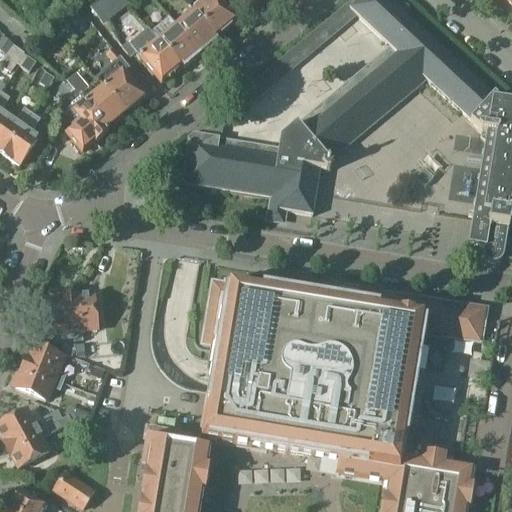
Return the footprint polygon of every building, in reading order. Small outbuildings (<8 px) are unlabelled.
[(128,6),(125,2),(123,0),(102,0),(90,10),(96,19),(100,20),(104,25),(128,6)] [(192,149),(186,186),(211,189),(281,201),(279,215),(285,216),(285,214),(311,218),(312,218),(316,196),(318,179),(319,177),(319,173),(326,174),(327,174),(328,174),(329,173),(330,173),(330,172),(331,171),(331,170),(331,169),(331,168),(330,167),(329,166),(427,84),(459,114),(456,116),(458,118),(461,115),(465,119),(464,120),(475,130),(485,139),(473,213),(472,223),(473,223),(472,231),(469,247),(483,249),(482,255),(482,256),(482,257),(482,258),(483,259),(483,260),(483,261),(484,262),(484,263),(485,263),(485,264),(486,265),(487,265),(487,266),(488,266),(489,266),(489,267),(490,267),(491,267),(492,267),(493,267),(494,267),(495,267),(496,267),(496,266),(497,266),(498,266),(499,265),(500,264),(501,263),(501,262),(502,262),(502,261),(502,260),(503,260),(503,259),(511,260),(511,244),(506,244),(508,232),(509,232),(511,222),(511,220),(509,218),(508,218),(511,195),(511,107),(498,106),(498,103),(482,88),(481,88),(406,19),(407,18),(407,17),(408,17),(408,16),(408,15),(408,14),(408,13),(408,12),(407,12),(407,11),(407,10),(406,10),(406,9),(405,9),(405,8),(404,8),(403,8),(403,7),(402,7),(401,7),(400,7),(399,7),(398,8),(397,8),(396,9),(386,0),(361,0),(354,8),(351,5),(330,23),(328,24),(325,26),(333,36),(338,32),(355,17),(389,49),(297,127),(281,141),(279,150),(219,141),(221,129),(231,121),(223,112),(189,140),(187,142),(191,149),(192,149)] [(204,6),(194,13),(216,39),(235,24),(215,0),(208,0),(203,5),(204,6)] [(511,0),(503,0),(506,2),(504,4),(506,6),(506,9),(510,13),(511,12),(511,0)] [(194,13),(176,28),(200,56),(202,53),(201,52),(205,50),(206,51),(215,43),(214,41),(216,39),(194,13)] [(170,21),(152,36),(180,69),(182,67),(184,69),(193,61),(192,60),(195,57),(196,58),(200,56),(176,28),(170,21)] [(128,45),(122,50),(130,60),(136,55),(161,85),(180,69),(152,36),(148,31),(129,47),(128,45)] [(13,47),(3,39),(0,42),(0,52),(6,57),(13,47)] [(33,49),(40,56),(50,47),(44,40),(33,49)] [(12,48),(0,65),(0,66),(10,74),(23,56),(12,48)] [(113,52),(106,57),(114,66),(120,61),(113,52)] [(36,65),(28,60),(21,70),(29,75),(36,65)] [(114,66),(96,81),(98,84),(124,116),(133,109),(136,110),(141,105),(140,102),(143,100),(131,86),(137,81),(120,61),(114,66)] [(54,80),(45,75),(40,86),(48,90),(54,80)] [(79,77),(67,86),(72,91),(80,99),(85,105),(106,131),(115,124),(118,125),(123,121),(122,117),(124,116),(98,84),(90,91),(79,77)] [(61,87),(57,97),(66,101),(70,91),(61,87)] [(65,101),(60,114),(64,115),(67,116),(68,114),(78,126),(67,135),(82,153),(93,144),(93,145),(108,133),(106,131),(85,105),(80,99),(72,91),(67,101),(65,101)] [(0,97),(0,130),(7,120),(0,114),(0,112),(8,101),(1,96),(0,97)] [(15,125),(7,120),(0,130),(0,156),(3,159),(32,117),(24,112),(15,125)] [(39,122),(32,117),(3,159),(19,170),(38,141),(30,135),(39,122)] [(424,171),(416,180),(425,188),(433,179),(424,171)] [(213,285),(212,285),(211,292),(203,343),(202,347),(217,350),(217,351),(217,353),(217,354),(215,362),(213,377),(210,395),(210,396),(205,424),(202,440),(222,444),(324,461),(322,473),(321,473),(320,475),(322,475),(322,473),(335,475),(335,477),(391,485),(387,497),(387,498),(390,499),(387,511),(465,511),(466,510),(470,485),(472,471),(445,467),(447,459),(444,458),(419,454),(418,462),(401,460),(414,380),(418,353),(421,335),(426,302),(400,298),(365,292),(362,310),(317,303),(302,300),(275,296),(269,295),(270,292),(228,285),(227,288),(213,285)] [(77,304),(70,305),(74,344),(82,343),(81,335),(97,333),(93,298),(77,300),(77,304)] [(62,301),(46,303),(49,338),(65,336),(66,345),(74,344),(70,305),(62,305),(62,301)] [(453,307),(447,339),(480,344),(483,321),(485,312),(453,307)] [(63,347),(60,354),(71,359),(74,352),(63,347)] [(83,347),(75,348),(77,360),(85,359),(83,347)] [(22,369),(62,385),(65,378),(57,375),(63,361),(30,348),(30,350),(26,351),(24,357),(25,360),(22,369)] [(59,393),(62,385),(22,369),(18,379),(15,380),(13,386),(14,389),(13,391),(46,404),(51,390),(59,393)] [(105,373),(93,369),(91,376),(102,381),(105,373)] [(77,412),(74,419),(85,424),(88,416),(77,412)] [(45,429),(53,425),(61,420),(58,413),(33,427),(26,413),(0,427),(0,439),(3,444),(6,442),(10,449),(45,430),(45,429)] [(66,428),(61,420),(53,425),(58,433),(66,428)] [(49,438),(45,430),(10,449),(13,455),(10,457),(18,472),(49,455),(42,442),(49,438)] [(197,511),(200,496),(201,494),(195,493),(199,470),(205,471),(205,468),(208,453),(189,449),(189,446),(191,438),(190,438),(147,430),(145,444),(139,477),(146,478),(145,484),(139,511),(197,511)] [(65,501),(76,484),(65,477),(54,494),(65,501)] [(9,511),(10,511),(44,511),(46,509),(20,493),(9,511)]
